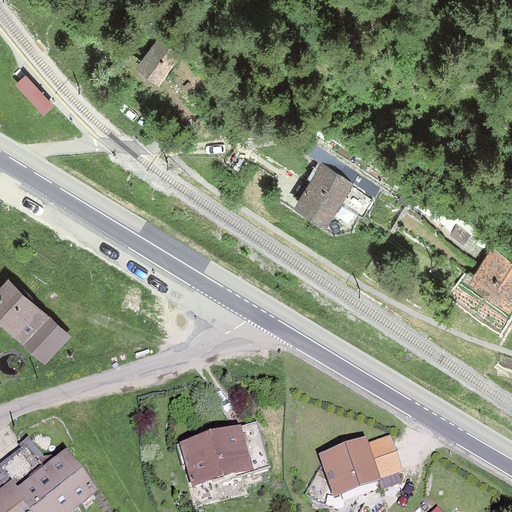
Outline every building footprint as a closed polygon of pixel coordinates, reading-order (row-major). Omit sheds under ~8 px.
[(167,78),(185,48),(159,31),(140,62),(167,78)] [(300,212),(325,227),(351,183),(326,168),(300,212)] [(511,263),(496,253),(475,284),(504,304),(511,291),(511,263)] [(0,287),(0,321),(30,349),(54,323),(7,280),(0,287)] [(175,443),(191,497),(265,475),(249,421),(175,443)] [(320,458),(332,503),(409,483),(397,438),(320,458)] [(0,494),(0,511),(83,511),(99,501),(63,450),(0,494)]
